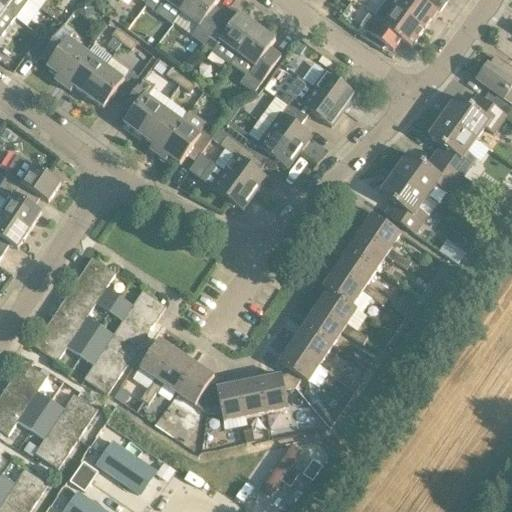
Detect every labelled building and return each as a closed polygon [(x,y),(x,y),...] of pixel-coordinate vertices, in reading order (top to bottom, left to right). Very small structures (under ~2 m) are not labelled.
[(28,4),(23,0),(0,0),(0,9),(15,21),(16,21),(28,4)] [(164,4),(181,16),(193,0),(150,0),(145,8),(155,15),(164,4)] [(191,39),(202,47),(217,26),(224,17),(214,10),(219,3),(215,0),(193,0),(181,16),(199,29),(191,39)] [(389,0),(386,6),(395,12),(424,33),(437,15),(420,2),(421,0),(389,0)] [(411,51),(424,33),(395,12),(386,6),(366,34),(394,54),(401,44),(411,51)] [(15,21),(0,9),(0,36),(2,39),(15,21)] [(223,64),(230,67),(237,57),(257,30),(239,17),(234,24),(224,17),(217,26),(202,47),(212,55),(223,64)] [(54,83),(62,89),(87,56),(69,42),(74,36),(64,29),(51,47),(41,60),(49,67),(47,70),(58,78),(54,83)] [(257,30),(237,57),(257,71),(250,81),(258,87),(280,58),(270,51),(275,43),(257,30)] [(111,39),(121,47),(127,40),(116,32),(111,39)] [(51,47),(51,46),(41,39),(27,59),(37,66),(41,60),(51,47)] [(127,40),(121,47),(132,54),(137,47),(127,40)] [(105,69),(104,68),(110,59),(95,48),(89,57),(87,56),(62,89),(70,95),(74,90),(85,98),(105,69)] [(511,123),(511,121),(511,71),(501,64),(494,73),(487,69),(476,84),(490,94),(484,103),(507,120),(511,123)] [(105,69),(85,98),(103,112),(116,94),(124,100),(138,81),(129,74),(123,82),(105,69)] [(166,79),(180,89),(185,82),(171,72),(166,79)] [(314,92),(344,114),(356,97),(326,75),(314,91),(314,92)] [(292,102),(287,109),(305,122),(311,115),(332,131),(344,114),(314,92),(314,91),(300,81),(288,98),(292,102)] [(164,112),(148,101),(155,91),(144,82),(127,104),(135,110),(123,126),(143,141),(164,112)] [(190,97),(195,90),(185,82),(180,89),(190,97)] [(443,120),(476,144),(485,132),(493,138),(507,120),(484,103),(476,114),(457,100),(443,120)] [(287,109),(269,133),(299,155),(312,139),(300,130),(305,122),(287,109)] [(150,153),(158,159),(182,125),(164,112),(143,141),(153,148),(150,153)] [(476,144),(443,120),(428,140),(447,154),(440,164),(463,180),(476,162),(467,156),(476,144)] [(187,159),(196,165),(201,158),(213,141),(201,133),(198,137),(182,125),(158,159),(166,165),(169,160),(180,168),(187,159)] [(270,159),(287,172),(299,155),(269,133),(259,147),(229,125),(222,135),(227,139),(252,157),(264,167),(270,159)] [(235,160),(224,174),(254,197),(267,180),(246,165),(252,157),(227,139),(220,149),(235,160)] [(394,177),(428,201),(436,189),(450,198),(463,180),(440,164),(433,174),(409,157),(394,177)] [(201,158),(196,165),(189,174),(200,183),(213,166),(201,158)] [(41,200),(41,201),(48,206),(61,187),(20,159),(7,178),(20,187),(21,187),(41,200)] [(254,197),(224,174),(212,191),(242,213),(254,197)] [(428,201),(394,177),(380,197),(393,206),(385,217),(414,238),(427,219),(419,213),(428,201)] [(30,234),(42,215),(34,210),(41,201),(41,200),(21,187),(20,187),(7,178),(0,189),(0,200),(8,206),(2,215),(30,234)] [(2,215),(0,218),(0,254),(4,257),(10,247),(17,252),(30,234),(2,215)] [(359,237),(398,264),(401,260),(391,253),(401,238),(372,218),(359,237)] [(396,267),(398,264),(359,237),(347,255),(376,275),(386,260),(396,267)] [(366,289),(376,275),(347,255),(335,273),(364,293),(362,296),(372,303),(377,296),(366,289)] [(398,264),(396,267),(406,274),(409,270),(411,267),(401,260),(398,264)] [(110,316),(120,301),(106,292),(116,277),(93,262),(73,291),(97,307),(110,316)] [(335,273),(323,291),(357,314),(362,317),(372,303),(362,296),(364,293),(335,273)] [(54,321),(90,345),(100,330),(87,322),(97,307),(73,291),(54,321)] [(316,312),(345,332),(347,328),(357,314),(323,291),(323,292),(327,295),(316,312)] [(147,340),(166,311),(143,295),(133,310),(120,301),(110,316),(123,325),(147,340)] [(377,296),(372,303),(382,310),(385,306),(387,303),(377,296)] [(352,343),(357,335),(347,328),(345,332),(316,312),(304,330),(332,350),(342,335),(352,343)] [(81,360),(90,345),(54,321),(34,350),(57,366),(67,351),(81,360)] [(90,345),(127,369),(147,340),(123,325),(113,339),(100,330),(90,345)] [(291,348),(320,367),(332,350),(304,330),(291,348)] [(368,342),(357,335),(352,343),(362,349),(365,345),(368,342)] [(140,372),(155,382),(158,385),(178,356),(159,343),(140,372)] [(107,399),(127,369),(90,345),(81,360),(94,369),(84,383),(107,399)] [(302,382),(308,386),(318,393),(328,378),(330,374),(320,367),(291,348),(279,367),(289,374),(286,378),(295,391),(302,382)] [(162,387),(176,397),(195,368),(178,356),(158,385),(155,382),(148,393),(155,398),(162,387)] [(5,395),(41,419),(51,404),(38,395),(47,380),(24,365),(5,395)] [(195,368),(176,397),(211,420),(212,393),(208,390),(214,380),(195,368)] [(338,385),(343,378),(333,371),(330,374),(328,378),(338,385)] [(285,394),(295,391),(286,378),(259,383),(266,417),(288,413),(285,394)] [(259,383),(238,387),(245,422),(266,417),(259,383)] [(223,426),(245,422),(238,387),(212,393),(211,420),(222,418),(223,426)] [(141,403),(145,406),(148,408),(155,398),(148,393),(141,403)] [(31,434),(41,419),(5,395),(0,401),(0,434),(8,440),(18,425),(31,434)] [(41,419),(78,444),(98,414),(74,398),(65,413),(51,404),(41,419)] [(41,419),(31,434),(45,443),(35,458),(58,473),(78,444),(41,419)] [(246,447),(255,445),(252,433),(243,434),(246,447)] [(303,478),(312,485),(323,470),(313,463),(308,471),(303,478)] [(76,476),(91,486),(98,476),(83,466),(76,476)] [(0,481),(0,499),(19,511),(32,511),(48,488),(25,473),(15,488),(2,479),(0,481)] [(70,486),(84,496),(91,486),(76,476),(70,486)] [(107,509),(115,494),(105,489),(97,504),(107,509)] [(19,511),(0,499),(0,511),(19,511)]
